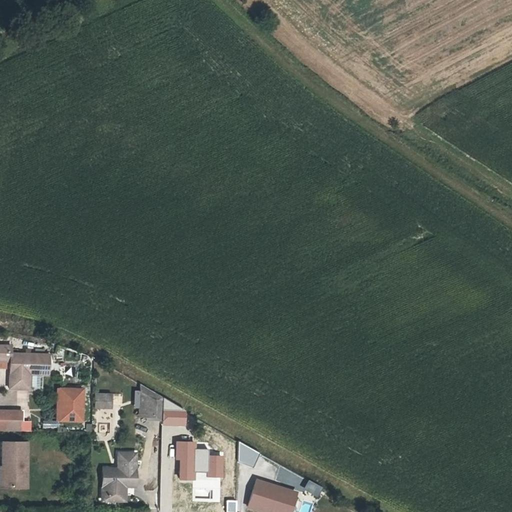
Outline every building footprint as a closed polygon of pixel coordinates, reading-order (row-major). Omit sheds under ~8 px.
[(6,359),(6,368),(10,368),(10,376),(6,376),(6,386),(27,387),(27,372),(46,372),(46,352),(8,351),(8,343),(0,342),(0,359),(3,359),(6,359)] [(58,385),(58,417),(80,417),(80,385),(58,385)] [(142,392),(141,417),(148,417),(156,417),(157,402),(153,399),(142,392)] [(159,392),(153,399),(157,402),(156,417),(148,417),(148,421),(163,422),(164,395),(159,392)] [(171,401),(171,408),(233,446),(234,438),(171,401)] [(0,408),(0,428),(18,429),(19,409),(0,408)] [(0,441),(0,466),(2,467),(2,486),(24,486),(23,441),(0,441)] [(123,485),(129,485),(139,485),(139,452),(123,451),(123,468),(107,468),(107,495),(123,495),(123,485)] [(288,511),(294,493),(255,481),(247,507),(262,511),(288,511)] [(123,495),(107,495),(107,500),(129,500),(129,485),(123,485),(123,495)] [(187,503),(186,511),(209,511),(211,504),(187,503)]
